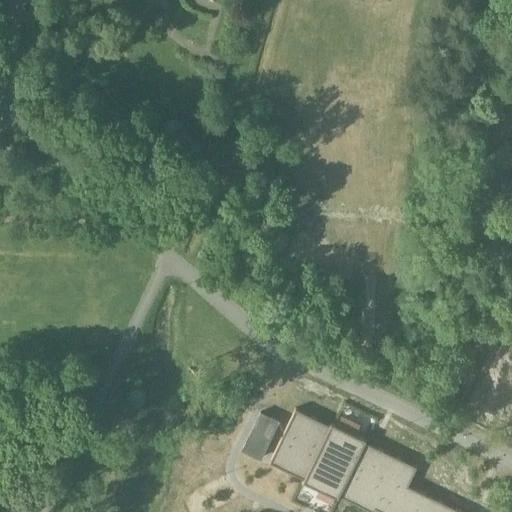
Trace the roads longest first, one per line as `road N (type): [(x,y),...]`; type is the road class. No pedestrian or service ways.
road 1 (residential): [(172,258),(261,333),(511,459)]
road 2 (residential): [(172,258),(45,511)]
road 3 (residential): [(0,112),(172,258)]
